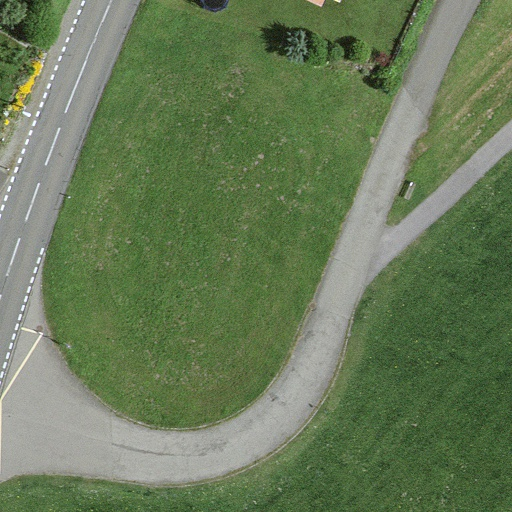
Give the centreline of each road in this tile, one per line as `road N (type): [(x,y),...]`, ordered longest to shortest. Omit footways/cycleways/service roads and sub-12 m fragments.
road 1 (residential): [(462,0),(310,382),(262,431),(180,460),(0,403)]
road 2 (secondary): [(0,302),(112,0)]
road 3 (track): [(511,143),(385,260),(356,261)]
